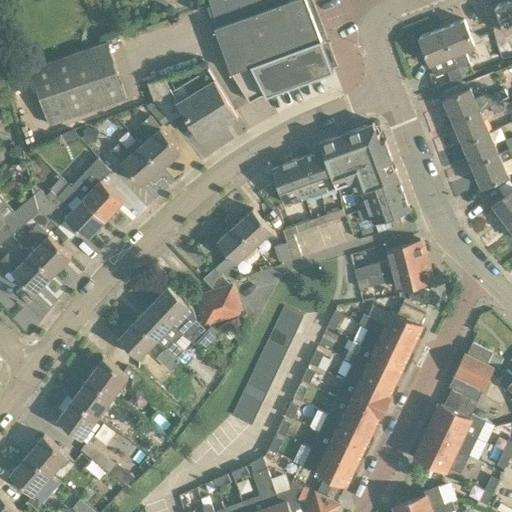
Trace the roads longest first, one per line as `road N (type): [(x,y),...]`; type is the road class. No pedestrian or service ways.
road 1 (residential): [(38,369),(178,207),(284,133),(393,95)]
road 2 (residential): [(357,511),(481,272)]
road 3 (residential): [(481,272),(441,225),(393,95)]
road 4 (residential): [(393,95),(372,15),(413,0)]
